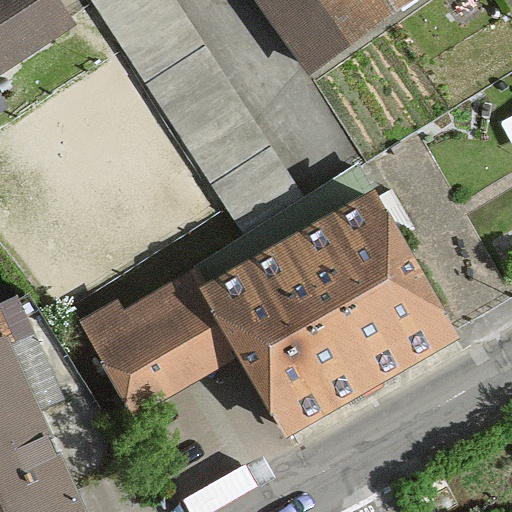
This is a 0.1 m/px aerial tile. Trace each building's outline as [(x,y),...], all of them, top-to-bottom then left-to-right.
[(0,0),(0,74),(76,20),(60,0),(0,0)] [(103,0),(119,27),(165,0),(103,0)] [(257,0),(312,81),(434,0),(257,0)] [(379,183),(209,276),(285,414),(455,321),(379,183)] [(85,316),(136,404),(240,345),(195,266),(122,308),(116,298),(85,316)] [(80,511),(0,325),(0,511),(80,511)]
